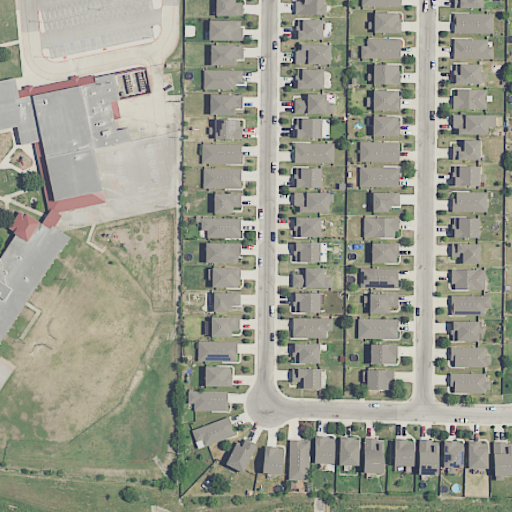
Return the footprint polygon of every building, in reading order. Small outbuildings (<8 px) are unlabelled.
[(243,16),(243,3),(235,3),(234,0),(215,0),(216,16),(243,16)] [(324,0),(295,0),(296,15),(325,14),(324,0)] [(482,0),(453,0),(454,9),(483,8),(482,0)] [(400,13),(374,13),(374,22),(368,22),(368,32),(399,32),(400,13)] [(493,14),(454,13),(454,34),(493,34),(493,14)] [(296,40),(322,40),(323,20),(296,19),(296,40)] [(209,40),(242,41),(242,21),(209,21),(209,40)] [(361,58),(400,59),(401,39),(367,38),(367,46),(361,46),(361,58)] [(487,40),(453,39),(453,58),(493,59),(493,47),(487,47),(487,40)] [(330,45),(296,44),(296,64),(330,64),(330,45)] [(243,60),(243,46),(210,45),(210,65),(235,66),(235,60),(243,60)] [(373,85),(399,84),(399,64),(373,65),(373,85)] [(454,83),(486,84),(486,73),(480,73),(480,64),(454,64),(454,83)] [(323,69),(296,69),(296,89),(323,89),(323,69)] [(243,70),(203,71),(203,88),(243,87),(243,70)] [(0,348),(65,234),(54,228),(63,211),(103,205),(95,147),(130,142),(129,128),(121,130),(114,84),(124,90),(125,98),(150,94),(147,73),(29,90),(16,83),(0,84),(0,348)] [(486,109),(486,90),(454,89),(454,109),(486,109)] [(399,110),(399,90),(373,90),(373,97),(366,97),(366,109),(399,110)] [(334,114),(334,103),(326,103),(326,95),(304,94),(304,101),(294,101),(294,114),(334,114)] [(235,115),(235,108),(242,108),(243,95),(210,95),(210,115),(235,115)] [(487,135),(487,127),(496,127),(495,115),(453,115),(453,135),(487,135)] [(373,116),(372,136),(399,137),(399,116),(373,116)] [(321,139),(322,119),(295,118),(295,138),(321,139)] [(241,139),(240,119),(215,119),(215,140),(241,139)] [(452,160),(479,161),(480,141),(460,140),(460,147),(453,147),(452,160)] [(399,143),(360,142),(359,162),(399,163),(399,143)] [(333,164),(334,143),(294,143),(294,163),(333,164)] [(241,164),(241,145),(202,144),(202,164),(241,164)] [(479,167),(453,166),(452,185),(485,186),(485,174),(479,174),(479,167)] [(321,188),(321,168),(295,167),(294,188),(321,188)] [(360,187),(399,187),(399,167),(360,167),(360,187)] [(203,188),(241,188),(241,170),(203,169),(203,188)] [(389,212),(389,207),(399,206),(399,192),(371,193),(371,212),(389,212)] [(487,193),(454,192),(453,211),(487,212),(487,193)] [(241,194),(214,193),(213,213),(233,214),(233,207),(241,207),(241,194)] [(328,193),(294,193),(294,212),(328,213),(328,193)] [(320,238),(320,218),(294,217),(294,237),(320,238)] [(240,236),(240,219),(201,218),(201,236),(240,236)] [(363,238),(397,238),(398,218),(364,218),(363,238)] [(479,238),(479,218),(452,218),(452,238),(479,238)] [(320,263),(320,243),(294,242),(293,262),(320,263)] [(205,263),(240,263),(240,243),(206,243),(205,263)] [(398,264),(398,244),(371,243),(371,263),(398,264)] [(479,264),(480,244),(451,244),(451,257),(459,257),(459,264),(479,264)] [(239,288),(240,268),(212,268),(212,288),(239,288)] [(331,288),(331,277),(324,277),(324,268),(302,268),(302,275),(292,275),(292,288),(331,288)] [(360,288),(398,288),(398,269),(360,269),(360,288)] [(485,270),(452,270),(452,289),(484,290),(485,270)] [(209,310),(240,310),(240,293),(209,293),(209,310)] [(321,293),(293,293),(292,313),(321,314),(321,293)] [(398,294),(366,294),(365,314),(389,314),(389,307),(398,307),(398,294)] [(490,308),(490,296),(451,296),(451,315),(484,315),(484,308),(490,308)] [(332,319),(292,318),(292,338),(326,338),(326,331),(332,331),(332,319)] [(211,337),(231,337),(231,331),(239,332),(240,320),(211,319),(211,337)] [(398,320),(358,319),(358,338),(397,339),(398,320)] [(478,342),(478,334),(484,334),(485,323),(451,322),(450,341),(478,342)] [(197,361),(237,362),(237,342),(198,341),(197,361)] [(319,364),(320,344),(293,343),(292,363),(319,364)] [(396,345),(370,345),(370,364),(396,365),(396,345)] [(488,368),(488,348),(450,347),(450,367),(488,368)] [(204,386),(230,387),(231,367),(205,366),(204,386)] [(300,388),(320,389),(320,369),(292,369),(291,382),(300,382),(300,388)] [(366,389),(393,390),(393,371),(366,370),(366,389)] [(451,393),(490,393),(490,381),(485,381),(485,374),(451,374),(451,393)] [(227,412),(227,392),(188,391),(187,404),(194,404),(194,411),(227,412)] [(198,449),(235,435),(228,417),(191,431),(198,449)] [(226,465),(243,473),(256,446),(239,438),(226,465)] [(334,464),(334,438),(314,438),(314,464),(334,464)] [(339,439),(338,466),(358,466),(359,439),(339,439)] [(309,440),(289,440),(289,480),(309,481),(309,440)] [(384,441),(364,440),(363,473),(383,474),(384,441)] [(418,475),(436,475),(438,440),(419,440),(418,475)] [(394,441),(394,466),(413,467),(414,442),(394,441)] [(443,468),(462,469),(463,442),(444,441),(443,468)] [(487,469),(488,444),(468,443),(467,469),(487,469)] [(504,480),(504,476),(511,475),(511,443),(493,444),(494,481),(504,480)] [(284,450),(265,448),(262,473),(281,475),(284,450)]
